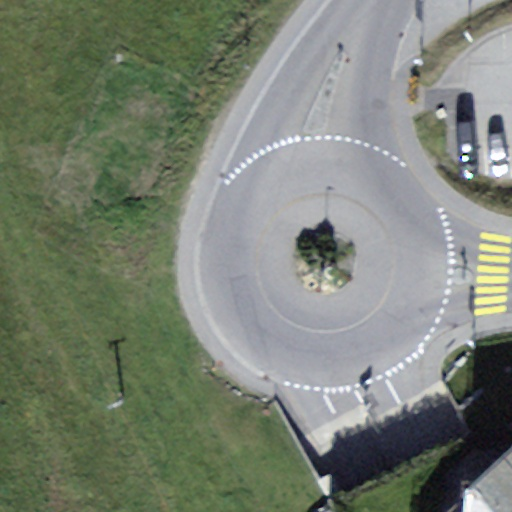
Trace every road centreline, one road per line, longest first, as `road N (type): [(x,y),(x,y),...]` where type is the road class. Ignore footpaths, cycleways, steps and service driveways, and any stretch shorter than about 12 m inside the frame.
road 1 (residential): [(316,165),(277,176),(234,223),(229,287),(266,340),(327,359),(370,349),(406,317),(421,271)]
road 2 (residential): [(376,0),(323,112),(316,165)]
road 3 (residential): [(421,271),(419,241),(391,190),(366,174),(316,165)]
road 4 (unknown): [(511,340),(449,397),(431,447)]
